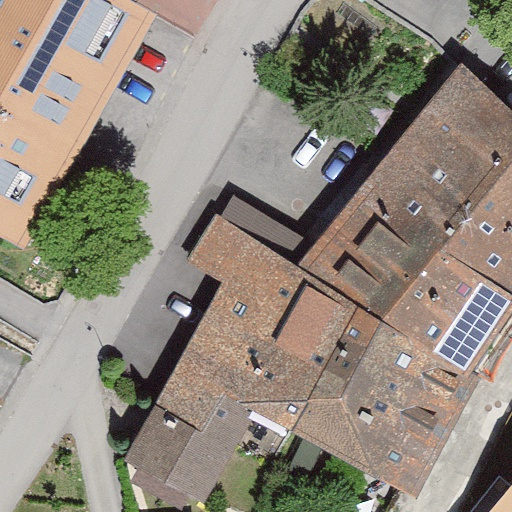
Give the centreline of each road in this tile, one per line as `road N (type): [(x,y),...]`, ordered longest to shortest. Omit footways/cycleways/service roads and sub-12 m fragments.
road 1 (residential): [(271,0),(79,349)]
road 2 (residential): [(79,349),(109,511)]
road 3 (residential): [(511,372),(433,511)]
road 4 (residential): [(79,349),(0,475)]
